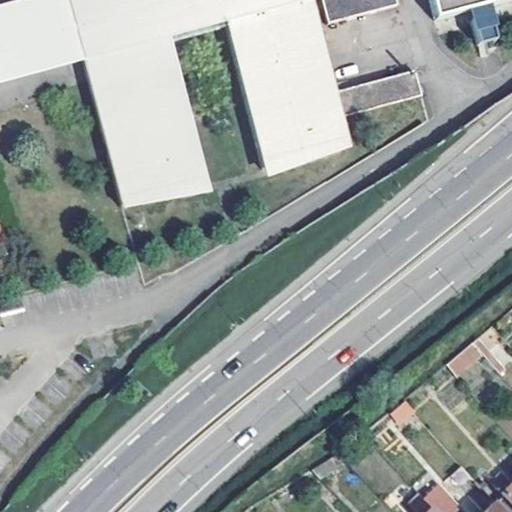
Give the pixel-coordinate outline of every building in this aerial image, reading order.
[(0,81),(81,61),(80,55),(110,47),(104,22),(85,26),(66,0),(15,0),(0,4),(0,81)] [(66,0),(85,26),(104,22),(110,47),(80,55),(81,61),(121,204),(207,180),(166,32),(222,16),(263,165),(347,143),(341,117),(423,96),(416,71),(334,92),(309,0),(322,0),(329,23),(398,5),(396,0),(66,0)] [(511,0),(430,0),(435,19),(511,0)] [(474,345),(501,375),(504,371),(489,353),(500,343),(509,353),(511,349),(511,347),(494,328),(474,345)] [(398,426),(415,413),(405,400),(389,413),(398,426)] [(511,511),(511,490),(496,506),(500,511),(511,511)] [(431,511),(433,511),(419,495),(409,505),(415,511),(431,511)] [(460,511),(447,497),(433,511),(434,511),(500,511),(496,506),(489,511),(460,511)]
